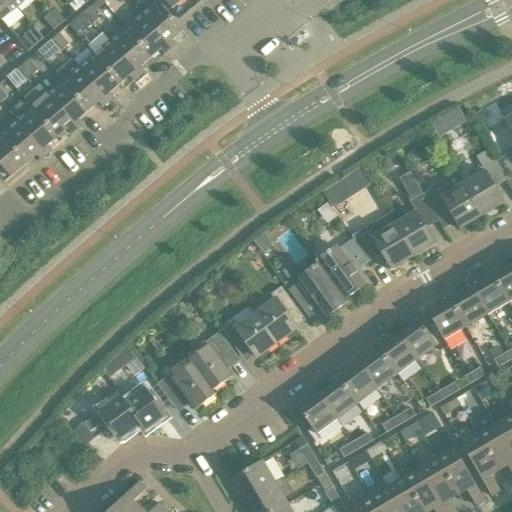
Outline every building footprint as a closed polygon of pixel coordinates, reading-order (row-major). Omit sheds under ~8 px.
[(0,0),(0,19),(2,22),(18,8),(10,0),(0,0)] [(10,0),(18,8),(27,0),(10,0)] [(172,9),(181,0),(171,0),(167,3),(172,9)] [(141,16),(171,51),(177,46),(173,41),(183,32),(158,2),(141,16)] [(85,12),(94,23),(99,18),(90,7),(85,12)] [(64,21),(55,10),(50,14),(59,25),(64,21)] [(70,25),(79,36),(94,23),(85,12),(70,25)] [(53,30),(59,25),(50,14),(44,19),(53,30)] [(171,51),(141,16),(126,29),(151,59),(161,51),(166,56),(171,51)] [(110,42),(140,77),(146,72),(141,67),(151,59),(126,29),(110,42)] [(54,38),(64,50),(69,45),(60,33),(54,38)] [(28,52),(34,47),(24,36),(18,41),(28,52)] [(64,50),(54,38),(48,43),(58,55),(64,50)] [(95,55),(120,85),(130,77),(134,82),(140,77),(110,42),(95,55)] [(79,68),(109,104),(115,99),(110,94),(120,85),(95,55),(79,68)] [(22,65),(32,76),(38,71),(28,60),(22,65)] [(26,81),(32,76),(22,65),(17,69),(26,81)] [(64,82),(89,112),(99,103),(103,109),(109,104),(79,68),(64,82)] [(6,79),(0,83),(0,89),(5,95),(14,88),(6,79)] [(48,95),(78,130),(84,125),(79,120),(89,112),(64,82),(48,95)] [(78,130),(48,95),(40,85),(24,98),(32,108),(58,138),(68,130),(72,135),(78,130)] [(58,138),(32,108),(17,121),(47,156),(53,152),(48,146),(58,138)] [(466,123),(459,109),(432,125),(439,138),(466,123)] [(481,125),(489,117),(483,111),(475,118),(481,125)] [(47,156),(17,121),(1,134),(27,164),(37,156),(41,161),(47,156)] [(0,165),(5,172),(0,176),(6,183),(27,164),(1,134),(0,135),(0,165)] [(476,177),(463,185),(482,217),(503,204),(494,189),(507,181),(488,150),(476,157),(482,168),(473,173),(476,177)] [(405,162),(413,167),(418,157),(410,152),(405,162)] [(404,186),(414,181),(409,173),(399,178),(404,186)] [(338,183),(323,193),(334,209),(349,199),(338,183)] [(435,188),(422,196),(438,222),(450,215),(459,230),(482,217),(463,185),(441,198),(435,188)] [(416,213),(394,226),(412,257),(435,244),(426,229),(438,222),(422,196),(410,203),(416,213)] [(394,226),(388,216),(351,238),(353,240),(368,263),(380,255),(390,271),(412,257),(394,226)] [(262,254),(273,247),(265,235),(254,242),(262,254)] [(317,266),(318,265),(345,302),(346,300),(366,286),(356,272),(368,263),(353,240),(339,250),(337,248),(316,263),(317,266)] [(345,302),(318,265),(317,266),(298,280),(299,282),(288,291),(308,319),(320,310),(326,319),(348,303),(346,300),(345,302)] [(508,303),(511,301),(511,265),(502,272),(498,266),(489,271),(508,303)] [(484,282),(472,290),(487,316),(508,303),(489,271),(480,276),(484,282)] [(200,288),(191,294),(197,303),(206,297),(200,288)] [(256,315),(277,344),(298,329),(282,308),(291,301),(281,288),(271,296),(275,301),(256,315)] [(455,291),(447,296),(466,328),(487,316),(472,290),(459,297),(455,291)] [(444,341),(466,328),(447,296),(438,301),(441,307),(428,315),(444,341)] [(277,344),(256,315),(236,329),(232,324),(222,331),(231,344),(241,338),(257,359),(277,344)] [(410,329),(399,337),(417,362),(437,347),(414,316),(405,322),(410,329)] [(212,392),(213,392),(233,377),(226,368),(238,359),(220,334),(209,341),(212,345),(190,362),(192,366),(193,365),(212,392)] [(397,377),(417,362),(399,337),(387,346),(382,340),(374,346),(397,377)] [(397,377),(374,346),(366,352),(371,358),(359,367),(377,391),(397,377)] [(127,347),(104,368),(111,377),(136,358),(127,347)] [(499,347),(490,353),(494,360),(503,355),(499,347)] [(511,359),(511,358),(508,352),(503,355),(494,360),(498,367),(511,359)] [(216,396),(213,392),(212,392),(193,365),(192,366),(169,383),(166,379),(157,386),(176,411),(189,402),(196,411),(216,396)] [(357,406),(377,391),(359,367),(347,376),(342,369),(334,375),(357,406)] [(480,368),(465,377),(470,384),(484,376),(480,368)] [(357,406),(334,375),(326,382),(331,388),(319,396),(337,421),(357,406)] [(445,399),(460,390),(455,382),(439,391),(445,399)] [(120,397),(125,403),(125,404),(141,426),(140,426),(145,433),(166,418),(145,389),(133,397),(128,391),(120,397)] [(445,399),(439,391),(425,399),(430,408),(445,399)] [(317,436),(337,421),(319,396),(308,405),(303,399),(294,405),(317,436)] [(140,426),(141,426),(125,404),(125,403),(120,397),(100,412),(121,441),(140,426)] [(396,417),(401,424),(415,416),(411,408),(396,417)] [(511,415),(509,410),(506,412),(509,418),(496,426),(511,453),(511,415)] [(90,432),(101,425),(95,417),(85,425),(90,432)] [(386,433),(401,424),(396,417),(382,425),(386,433)] [(478,428),(476,429),(500,471),(509,466),(511,471),(511,453),(496,426),(481,434),(478,428)] [(491,476),(500,471),(476,429),(472,431),(475,438),(462,445),(492,497),(501,492),(491,476)] [(359,449),(373,441),(368,433),(353,442),(359,449)] [(344,458),(359,449),(353,442),(339,450),(344,458)] [(299,449),(309,465),(316,460),(307,445),(299,449)] [(370,448),(334,468),(340,478),(375,457),(370,448)] [(434,454),(459,496),(467,491),(476,506),(485,501),(455,450),(440,458),(436,452),(434,454)] [(456,511),(450,501),(459,496),(434,454),(431,455),(434,462),(421,470),(446,511),(456,511)] [(324,474),(316,460),(309,465),(317,478),(324,474)] [(242,487),(249,500),(276,484),(263,462),(230,481),(236,491),(242,487)] [(435,511),(446,511),(421,470),(407,478),(403,472),(401,473),(424,511),(431,511),(434,510),(435,511)] [(388,489),(402,511),(424,511),(401,473),(398,475),(402,481),(388,489)] [(137,511),(140,510),(133,502),(146,490),(140,483),(109,511),(137,511)] [(276,484),(249,500),(257,511),(256,511),(277,511),(289,505),(276,484)] [(325,493),(334,507),(341,503),(332,488),(325,493)] [(402,511),(388,489),(374,498),(370,491),(368,492),(379,511),(402,511)] [(379,511),(368,492),(365,494),(368,501),(355,509),(356,511),(379,511)] [(346,511),(341,503),(334,507),(336,511),(346,511)]
